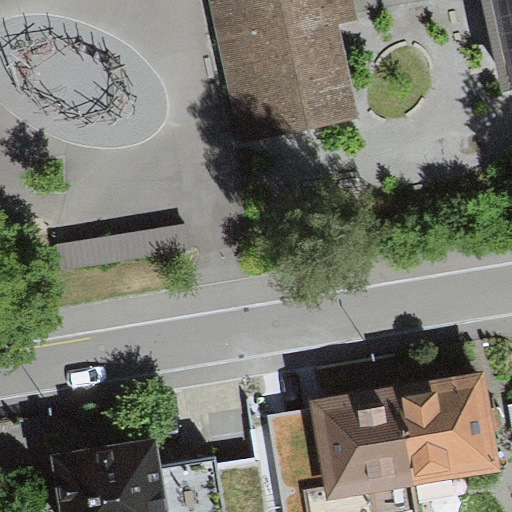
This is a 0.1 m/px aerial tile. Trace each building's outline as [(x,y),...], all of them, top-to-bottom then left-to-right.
[(203,0),(234,142),(353,116),(332,18),(358,12),(355,0),(203,0)] [(511,0),(483,0),(501,82),(511,79),(511,0)] [(485,380),(317,403),(329,487),(497,464),(485,380)] [(160,511),(151,441),(62,453),(70,511),(160,511)] [(269,511),(260,454),(216,462),(224,511),(269,511)] [(292,511),(311,511),(311,501),(292,502),(292,511)]
